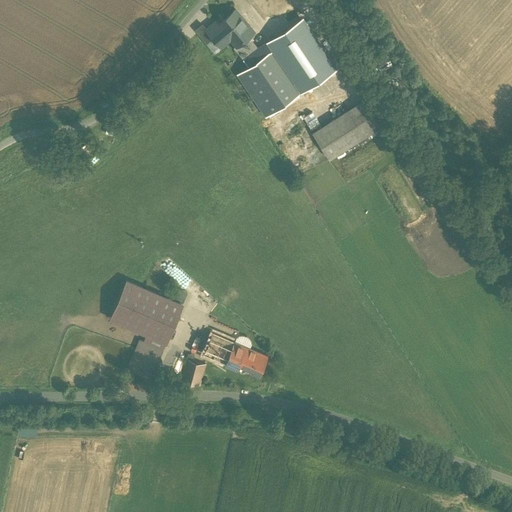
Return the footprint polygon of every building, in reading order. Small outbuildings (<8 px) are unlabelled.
[(333,63),(280,0),(260,0),(252,7),(275,33),(297,59),(313,79),(333,63)] [(253,30),(236,9),(219,23),(217,19),(207,28),(214,37),(218,42),(227,34),(230,38),(236,44),(236,45),(244,38),(253,30)] [(207,43),(214,37),(207,28),(202,22),(195,29),(198,32),(207,43)] [(244,59),(241,61),(263,88),(297,59),(275,33),(258,47),(244,59)] [(227,34),(218,42),(221,45),(230,38),(227,34)] [(218,42),(214,37),(207,43),(215,53),(222,46),(221,45),(218,42)] [(250,38),(246,42),(244,38),(236,45),(236,44),(233,47),(244,59),(258,47),(250,38)] [(364,99),(313,132),(329,157),(380,125),(364,99)] [(144,287),(127,280),(111,317),(146,333),(166,341),(182,304),(144,287)] [(235,340),(213,331),(203,353),(225,363),(235,340)] [(166,341),(146,333),(143,340),(163,348),(166,341)] [(143,340),(140,338),(127,368),(150,378),(163,348),(143,340)] [(268,355),(235,340),(225,363),(237,368),(239,363),(252,369),(251,371),(259,375),(268,355)] [(206,363),(187,358),(181,379),(200,384),(206,363)]
